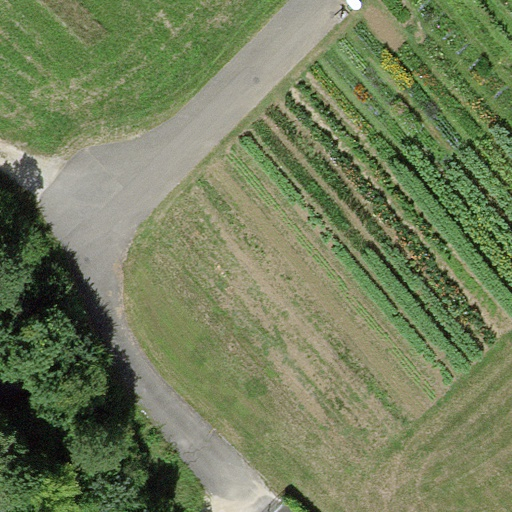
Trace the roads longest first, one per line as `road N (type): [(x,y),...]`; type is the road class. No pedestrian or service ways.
road 1 (track): [(251,511),(139,409),(77,301),(92,233),(315,0)]
road 2 (track): [(119,205),(0,155)]
